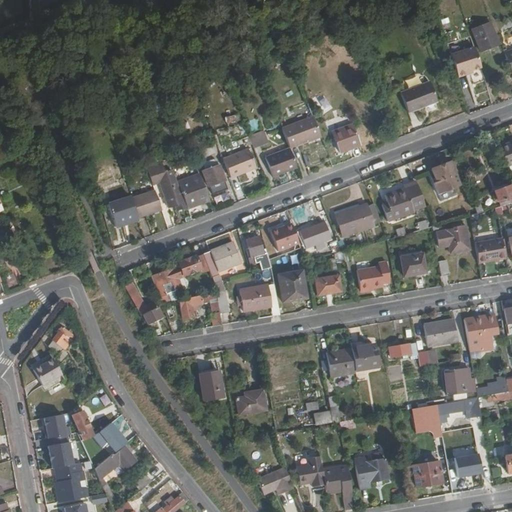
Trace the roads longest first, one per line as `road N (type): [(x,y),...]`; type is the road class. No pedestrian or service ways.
road 1 (residential): [(511,112),(120,262)]
road 2 (residential): [(511,286),(165,347)]
road 3 (residential): [(207,511),(111,379),(77,290),(59,287)]
road 4 (residential): [(34,511),(6,361)]
